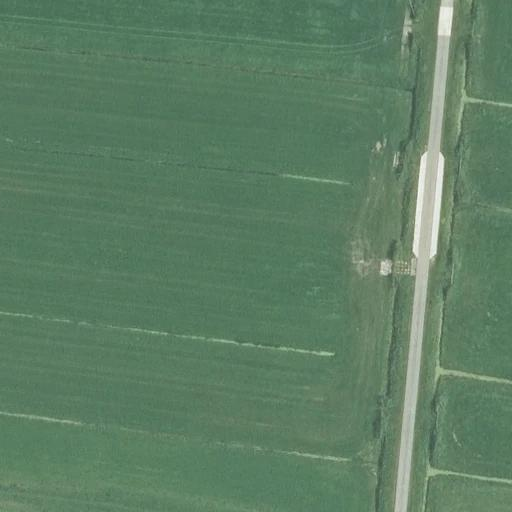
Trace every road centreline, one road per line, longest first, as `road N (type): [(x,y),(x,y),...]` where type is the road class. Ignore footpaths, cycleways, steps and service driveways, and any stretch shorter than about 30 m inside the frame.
road 1 (unclassified): [(403,511),(452,0)]
road 2 (track): [(507,285),(318,264),(0,211)]
road 3 (track): [(494,428),(304,406)]
road 4 (track): [(511,173),(328,152)]
road 5 (track): [(379,25),(511,33)]
